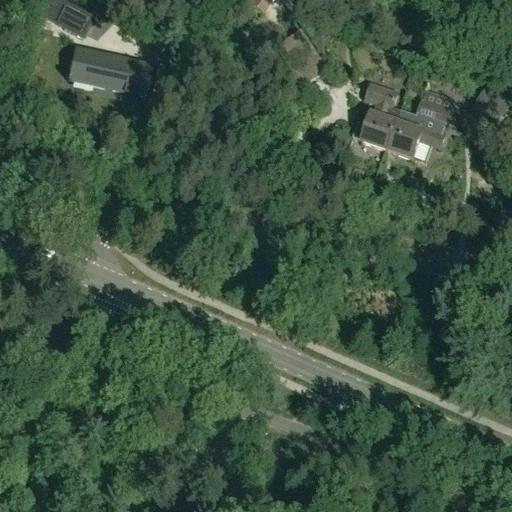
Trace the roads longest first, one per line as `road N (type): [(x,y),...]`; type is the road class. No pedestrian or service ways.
road 1 (unclassified): [(458,511),(312,437),(113,376),(102,356),(101,281)]
road 2 (residential): [(101,281),(103,235),(140,213),(511,280)]
road 3 (tertiary): [(511,457),(101,281)]
